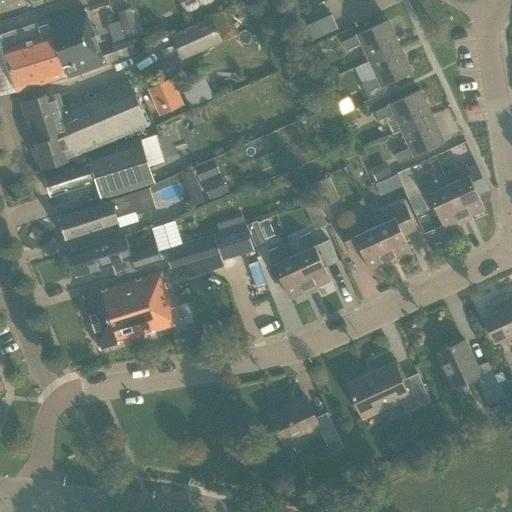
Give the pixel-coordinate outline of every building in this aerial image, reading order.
[(0,0),(0,13),(31,3),(40,0),(0,0)] [(131,41),(112,47),(116,60),(105,64),(85,9),(38,25),(37,23),(2,35),(6,47),(4,48),(18,92),(20,91),(55,80),(56,82),(105,65),(136,53),(131,41)] [(137,32),(130,9),(118,12),(122,24),(113,27),(116,38),(125,35),(137,32)] [(225,9),(210,16),(211,19),(221,42),(237,36),(225,9)] [(211,19),(173,36),(183,59),(221,42),(211,19)] [(400,47),(388,21),(357,35),(357,36),(343,42),(347,50),(361,44),(369,61),(400,47)] [(381,87),(412,72),(400,47),(369,61),(377,78),(363,85),(366,93),(381,86),(381,87)] [(172,79),(150,88),(162,114),(183,105),(172,79)] [(44,169),(78,158),(77,155),(149,126),(130,82),(63,110),(58,94),(47,97),(46,95),(24,102),(23,102),(22,102),(43,170),(45,169),(44,169)] [(433,117),(421,91),(389,105),(390,106),(375,112),(379,120),(394,114),(402,131),(433,117)] [(337,98),(344,113),(357,107),(350,92),(337,98)] [(445,143),(433,117),(402,131),(410,148),(395,155),(399,163),(413,156),(414,157),(445,143)] [(158,131),(140,136),(141,139),(89,155),(89,154),(78,157),(79,159),(74,160),(76,166),(45,176),(51,196),(97,182),(102,199),(155,182),(150,169),(168,163),(158,131)] [(195,168),(200,180),(219,172),(214,160),(195,168)] [(455,167),(460,179),(449,184),(466,222),(473,219),(471,217),(485,210),(479,197),(466,168),(464,163),(455,167)] [(476,163),(466,168),(479,197),(490,192),(476,163)] [(370,171),(373,179),(388,172),(384,164),(370,171)] [(331,173),(340,192),(356,185),(347,165),(331,173)] [(410,168),(398,173),(409,199),(422,193),(410,168)] [(180,174),(186,190),(198,185),(192,170),(180,174)] [(203,184),(209,198),(228,191),(222,176),(203,184)] [(310,185),(320,207),(339,199),(329,177),(310,185)] [(449,184),(438,190),(432,178),(423,182),(428,194),(429,194),(444,229),(458,222),(460,225),(466,222),(449,184)] [(155,208),(149,188),(110,200),(111,202),(59,219),(65,240),(95,231),(95,230),(119,223),(117,217),(135,211),(136,214),(155,208)] [(381,209),(386,222),(375,227),(392,265),(399,262),(397,259),(411,253),(404,236),(417,229),(403,199),(381,209)] [(392,265),(375,227),(364,232),(358,220),(339,229),(348,249),(358,244),(370,271),(384,265),(386,268),(392,265)] [(257,221),(247,225),(256,246),(266,241),(257,221)] [(222,260),(254,250),(246,225),(214,235),(222,260)] [(300,238),(306,250),(294,255),(312,293),(318,290),(317,287),(331,281),(325,268),(338,262),(328,240),(315,246),(310,234),(300,238)] [(133,270),(134,271),(162,261),(156,241),(129,249),(125,235),(69,253),(71,257),(69,260),(71,266),(74,268),(77,277),(112,265),(115,275),(133,270)] [(189,255),(200,252),(196,241),(186,244),(189,255)] [(186,244),(176,247),(179,258),(189,255),(186,244)] [(176,247),(165,250),(169,262),(179,258),(176,247)] [(294,255),(283,260),(278,248),(268,253),(274,265),(290,300),(304,293),(305,296),(312,293),(294,255)] [(173,309),(167,288),(165,289),(163,285),(165,284),(162,273),(140,279),(141,281),(137,283),(136,281),(106,290),(107,292),(103,293),(102,291),(83,297),(100,349),(119,343),(118,341),(122,340),(123,342),(145,335),(145,333),(153,330),(154,332),(172,326),(175,325),(170,310),(173,309)] [(511,302),(504,306),(505,309),(484,319),(495,343),(511,335),(511,302)] [(200,340),(197,330),(176,335),(179,346),(200,340)] [(470,381),(483,408),(505,398),(488,362),(475,368),(463,342),(437,354),(453,388),(470,381)] [(418,374),(402,381),(394,364),(349,385),(354,396),(353,396),(363,418),(402,400),(407,412),(431,401),(418,374)] [(327,413),(316,418),(306,397),(292,403),(293,405),(271,416),(285,445),(320,429),(331,453),(343,447),(327,413)]
